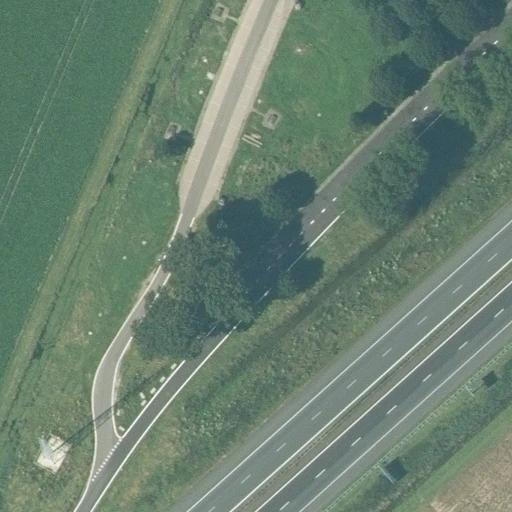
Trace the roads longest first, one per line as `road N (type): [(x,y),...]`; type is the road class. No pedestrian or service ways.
road 1 (track): [(0,409),(171,0)]
road 2 (motorway): [(511,239),(208,511)]
road 3 (motorway): [(278,511),(511,302)]
